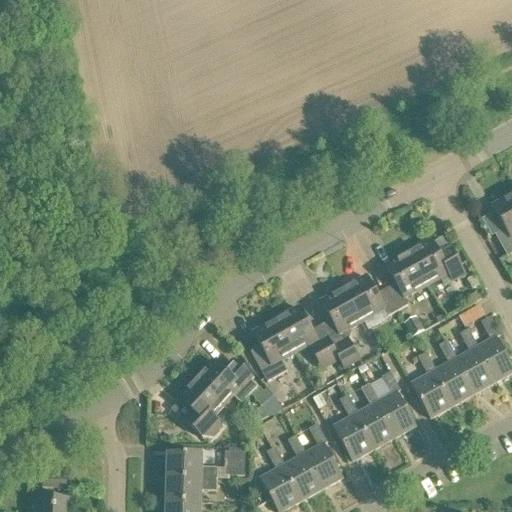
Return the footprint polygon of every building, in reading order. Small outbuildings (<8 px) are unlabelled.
[(507,259),(511,256),(511,199),(493,210),(505,232),(495,237),(507,259)] [(451,256),(441,262),(431,244),(409,257),(426,288),(440,280),(444,288),(463,278),(451,256)] [(426,288),(409,257),(386,270),(396,287),(386,293),(398,314),(408,309),(403,301),(426,288)] [(398,314),(386,293),(376,298),(366,281),(344,293),(361,324),(384,312),(388,320),(398,314)] [(364,363),(347,332),(361,324),(344,293),(321,306),(331,323),(321,329),(341,364),(342,363),(347,372),(364,363)] [(459,320),(465,330),(484,319),(479,309),(459,320)] [(322,374),(341,364),(321,329),(311,334),(299,312),(276,324),(294,355),(308,347),(322,374)] [(416,320),(404,326),(412,340),(424,334),(416,320)] [(494,387),(511,377),(511,370),(497,342),(500,340),(490,321),(481,326),(491,344),(478,351),(475,353),(494,387)] [(286,370),(282,362),(294,355),(276,324),(253,337),(263,354),(253,360),(265,381),(286,370)] [(453,364),(472,399),(494,387),(475,353),(478,351),(469,333),(460,338),(470,355),(457,362),(453,364)] [(451,411),(472,399),(453,364),(457,362),(447,345),(439,349),(449,367),(436,374),(432,376),(451,411)] [(432,376),(436,374),(426,356),(418,361),(427,378),(411,388),(430,423),(451,411),(432,376)] [(242,407),(258,390),(248,381),(250,379),(236,367),(227,377),(214,365),(196,384),(222,408),(232,398),(242,407)] [(395,442),(416,430),(397,396),(400,395),(390,376),(382,381),(391,398),(379,405),(375,407),(395,442)] [(196,384),(178,403),(193,416),(184,425),(206,446),(220,431),(220,425),(213,418),(222,408),(196,384)] [(375,407),(379,405),(369,388),(361,392),(370,410),(358,417),(354,419),(373,454),(395,442),(375,407)] [(268,394),(256,403),(268,419),(280,409),(268,394)] [(354,419),(358,417),(348,399),(340,404),(349,421),(333,431),(352,465),(373,454),(354,419)] [(321,494),(343,482),(324,448),(327,446),(317,428),(309,432),(318,450),(306,457),(302,459),(321,494)] [(281,471),(300,505),(321,494),(302,459),(306,457),(296,439),(288,444),(297,462),(285,468),(281,471)] [(275,511),(287,511),(300,505),(281,471),(285,468),(275,451),(267,456),(276,473),(260,482),(275,511)] [(225,455),(224,479),(245,480),(245,455),(225,455)] [(168,457),(167,481),(217,482),(217,471),(201,471),(202,458),(168,457)] [(43,477),(42,491),(67,492),(68,478),(43,477)] [(166,505),(200,506),(200,494),(217,494),(217,482),(167,481),(166,505)] [(77,511),(78,503),(29,502),(28,511),(77,511)]
